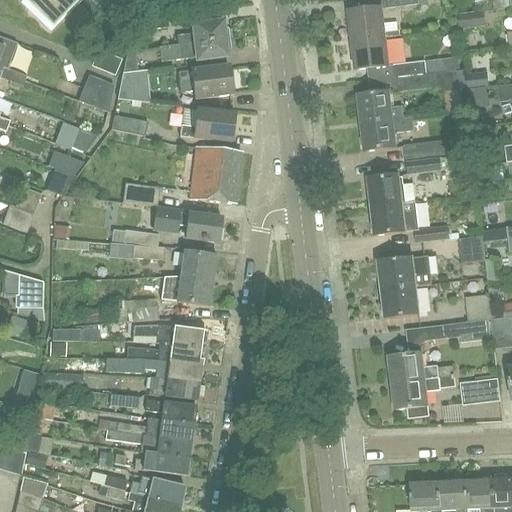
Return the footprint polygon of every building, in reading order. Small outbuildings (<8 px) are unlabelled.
[(25,0),(22,3),(30,11),(27,14),(32,19),(35,16),(51,31),(80,0),(25,0)] [(350,15),(353,42),(386,38),(383,11),(419,5),(428,4),(427,0),(373,0),(375,12),(350,15)] [(511,0),(491,0),(493,10),(510,9),(511,8),(511,0)] [(485,30),(484,14),(461,17),(463,32),(485,30)] [(136,24),(138,33),(169,28),(168,19),(136,24)] [(225,42),(223,24),(192,27),(193,37),(182,38),(183,46),(183,47),(225,42)] [(0,74),(1,74),(3,69),(7,71),(17,45),(0,38),(0,74)] [(386,38),(353,42),(357,71),(390,67),(386,38)] [(183,46),(156,50),(157,64),(185,61),(196,60),(197,63),(228,59),(225,42),(183,47),(183,46)] [(132,52),(124,52),(119,76),(124,76),(134,75),(132,52)] [(481,70),(494,69),(494,53),(480,54),(481,70)] [(99,54),(93,69),(115,78),(121,63),(99,54)] [(470,89),(487,88),(487,76),(479,76),(477,56),(469,56),(470,89)] [(428,75),(442,73),(441,60),(426,62),(428,75)] [(396,80),(427,76),(426,62),(394,66),(395,79),(396,79),(396,80)] [(195,101),(233,97),(229,67),(178,74),(180,93),(194,93),(195,101)] [(3,69),(1,74),(0,76),(0,79),(12,84),(16,74),(7,71),(3,69)] [(427,76),(396,80),(398,94),(438,89),(438,94),(461,92),(458,72),(427,76)] [(26,78),(16,74),(12,84),(23,88),(26,78)] [(143,74),(134,75),(124,76),(118,103),(145,106),(143,74)] [(89,77),(84,90),(78,103),(108,114),(114,87),(89,77)] [(511,85),(499,87),(501,104),(511,102),(511,85)] [(393,96),(390,96),(390,95),(359,98),(362,125),(413,119),(413,118),(404,119),(403,107),(394,108),(393,96)] [(198,111),(196,129),(181,127),(180,139),(231,145),(235,115),(198,111)] [(0,118),(0,131),(6,134),(8,129),(10,123),(0,118)] [(112,131),(111,132),(145,139),(147,124),(115,118),(112,131)] [(396,150),(394,135),(415,132),(415,129),(413,119),(362,125),(365,153),(396,150)] [(84,157),(98,138),(79,130),(70,152),(84,157)] [(406,162),(447,157),(444,142),(404,148),(406,162)] [(239,175),(242,155),(196,149),(193,170),(239,175)] [(48,169),(75,178),(84,165),(54,154),(48,169)] [(446,159),(440,160),(405,163),(407,177),(441,173),(448,172),(449,170),(473,167),(472,157),(448,160),(446,159)] [(235,206),(239,175),(193,170),(189,200),(235,206)] [(414,186),(400,188),(399,177),(369,181),(372,209),(415,204),(414,186)] [(49,183),(46,191),(62,198),(65,190),(49,183)] [(157,209),(160,191),(125,187),(122,205),(157,209)] [(22,190),(14,210),(33,217),(41,197),(22,190)] [(415,204),(372,209),(375,237),(414,233),(416,245),(449,241),(447,229),(419,232),(415,204)] [(14,210),(10,208),(2,226),(26,236),(33,217),(14,210)] [(152,210),(151,211),(150,220),(155,220),(154,233),(176,236),(178,227),(187,228),(185,240),(218,244),(221,221),(189,217),(189,214),(157,210),(152,210)] [(52,241),(57,241),(67,242),(67,229),(53,228),(52,241)] [(113,232),(111,244),(125,245),(125,244),(156,249),(158,237),(124,232),(124,233),(113,232)] [(483,238),(459,241),(462,266),(486,263),(483,238)] [(133,248),(132,260),(162,263),(164,250),(133,248)] [(183,255),(180,280),(213,284),(217,259),(183,255)] [(380,279),(381,291),(416,287),(416,288),(432,286),(428,259),(413,260),(389,263),(388,261),(376,262),(378,279),(380,279)] [(42,311),(42,285),(18,278),(17,310),(42,311)] [(210,309),(213,284),(180,280),(176,305),(210,309)] [(419,316),(416,288),(416,287),(381,291),(385,320),(419,316)] [(468,325),(491,322),(492,322),(492,321),(490,297),(465,300),(468,325)] [(159,323),(157,302),(118,304),(113,305),(115,324),(128,325),(159,323)] [(506,320),(511,318),(511,305),(503,307),(504,320),(506,320)] [(22,338),(27,322),(12,317),(7,333),(22,338)] [(506,320),(504,320),(492,321),(492,322),(491,322),(494,351),(511,349),(508,334),(506,320)] [(462,325),(452,327),(426,329),(428,343),(464,339),(462,325)] [(155,345),(203,352),(206,335),(158,328),(134,328),(133,339),(156,339),(155,345)] [(81,330),(81,329),(54,329),(54,341),(81,341),(81,330)] [(122,340),(122,330),(101,329),(101,340),(122,340)] [(64,346),(50,345),(49,359),(63,359),(64,346)] [(201,369),(203,352),(155,345),(155,346),(159,348),(158,353),(127,351),(127,362),(157,362),(201,369)] [(392,387),(454,379),(452,369),(427,371),(427,369),(422,370),(421,356),(389,360),(392,387)] [(198,386),(201,369),(157,362),(127,362),(105,362),(105,374),(142,376),(142,372),(156,373),(155,380),(166,381),(198,386)] [(81,378),(41,377),(39,390),(80,394),(81,378)] [(454,379),(392,387),(395,412),(407,411),(408,421),(428,419),(425,395),(440,393),(440,391),(455,389),(454,379)] [(151,380),(149,397),(196,404),(198,386),(166,381),(155,380),(151,380)] [(477,406),(501,403),(498,381),(474,384),(458,386),(461,408),(477,406)] [(140,400),(125,399),(110,397),(110,408),(139,410),(140,400)] [(193,427),(195,409),(148,403),(147,413),(162,415),(161,423),(193,427)] [(34,420),(44,422),(47,407),(37,404),(34,419),(34,420)] [(446,410),(447,421),(468,420),(468,410),(446,410)] [(34,420),(31,436),(41,438),(44,422),(34,420)] [(147,421),(146,430),(108,424),(106,432),(142,438),(145,438),(158,440),(190,444),(193,427),(161,423),(147,421)] [(142,438),(106,432),(105,441),(141,446),(140,454),(144,455),(188,461),(190,444),(158,440),(145,438),(142,438)] [(31,438),(27,452),(37,454),(41,440),(31,438)] [(0,457),(0,472),(8,474),(15,453),(2,449),(0,457)] [(21,478),(23,467),(25,456),(15,453),(8,474),(21,478)] [(135,461),(134,472),(185,479),(188,461),(144,455),(143,462),(135,461)] [(495,477),(496,482),(492,482),(493,498),(495,498),(495,511),(511,511),(511,481),(506,482),(506,476),(495,477)] [(107,478),(103,488),(110,490),(124,493),(127,483),(107,478)] [(23,479),(20,493),(42,501),(47,486),(23,479)] [(180,507),(184,489),(142,480),(140,487),(132,485),(130,495),(180,507)] [(493,498),(492,482),(465,483),(465,499),(467,499),(468,511),(482,511),(481,511),(495,511),(495,498),(493,498)] [(465,499),(465,483),(437,484),(438,500),(439,500),(440,511),(465,511),(468,511),(467,499),(465,499)] [(440,511),(439,500),(438,500),(437,484),(411,485),(411,488),(406,488),(406,499),(411,498),(411,511),(440,511)] [(122,503),(124,493),(110,490),(106,499),(122,503)] [(37,511),(42,501),(20,493),(17,506),(33,511),(37,511)] [(76,510),(80,498),(64,494),(61,506),(76,510)] [(178,511),(180,507),(130,495),(128,503),(134,504),(132,511),(178,511)]
